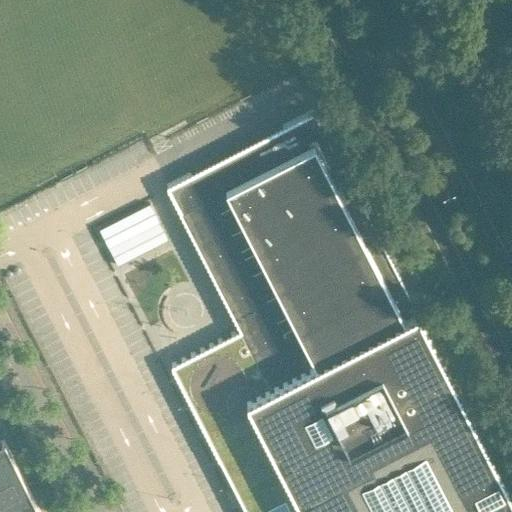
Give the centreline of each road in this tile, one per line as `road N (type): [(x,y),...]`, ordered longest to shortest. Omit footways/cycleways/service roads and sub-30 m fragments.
road 1 (tertiary): [(321,0),(511,367)]
road 2 (tertiary): [(511,252),(384,0)]
road 3 (unclassified): [(93,511),(0,327)]
